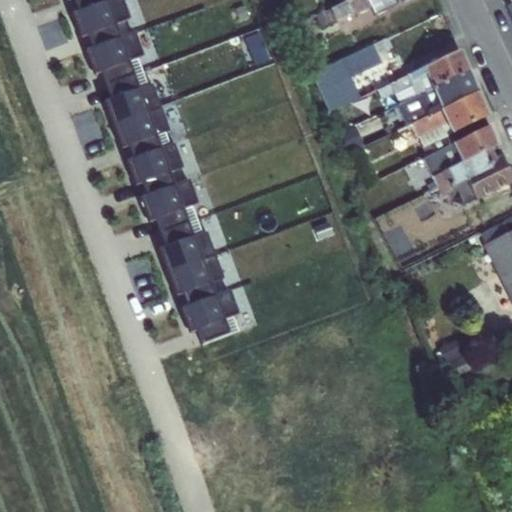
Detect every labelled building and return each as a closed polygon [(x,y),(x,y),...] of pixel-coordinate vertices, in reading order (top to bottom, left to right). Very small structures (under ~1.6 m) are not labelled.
[(352,15),(371,6),(367,0),(348,0),(345,1),(351,13),(352,15)] [(397,4),(395,0),(367,0),(371,6),(375,14),(397,4)] [(351,13),(345,1),(329,9),(335,21),(351,13)] [(372,44),(310,74),(328,112),(351,101),(345,88),(336,92),(333,86),(381,63),(372,44)] [(431,89),(468,71),(459,50),(423,68),(423,69),(431,89)] [(389,83),(398,104),(431,89),(423,69),(389,83)] [(468,71),(431,89),(440,110),(476,92),(468,71)] [(398,104),(396,104),(406,126),(411,123),(440,111),(440,110),(431,89),(398,104)] [(476,92),(440,110),(440,111),(451,133),(486,116),(476,92)] [(451,133),(440,111),(411,123),(422,147),(452,134),(451,133)] [(422,147),(411,123),(425,157),(451,144),(488,126),(486,116),(451,133),(452,134),(422,147)] [(496,145),(488,126),(451,144),(460,162),(490,148),(496,145)] [(352,128),(338,134),(346,151),(360,145),(352,128)] [(460,162),(451,144),(425,157),(421,159),(431,177),(432,177),(440,173),(440,172),(460,162)] [(474,199),(474,200),(511,180),(500,156),(495,157),(490,148),(460,162),(440,172),(440,173),(449,189),(454,186),(465,181),(474,199)] [(359,171),(351,175),(357,188),(365,184),(359,171)] [(440,173),(432,177),(442,196),(447,193),(451,201),(462,205),(474,199),(465,181),(454,186),(449,189),(440,173)] [(376,192),(363,198),(370,211),(382,205),(376,192)] [(412,227),(434,220),(429,202),(406,209),(412,227)] [(511,228),(481,244),(503,287),(511,304),(511,228)] [(414,320),(419,330),(443,318),(438,309),(414,320)] [(435,348),(445,363),(468,350),(458,334),(435,348)] [(445,364),(452,378),(478,365),(471,351),(445,364)]
